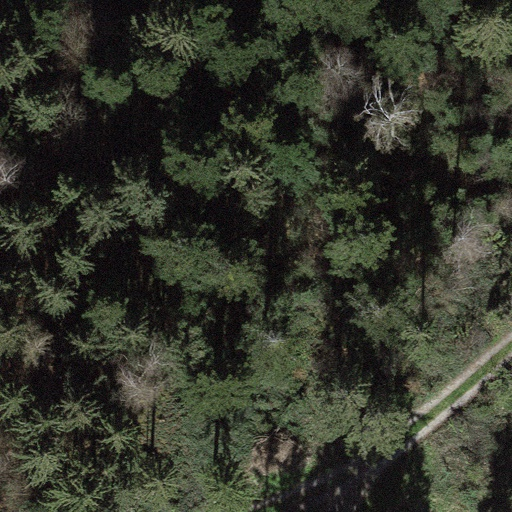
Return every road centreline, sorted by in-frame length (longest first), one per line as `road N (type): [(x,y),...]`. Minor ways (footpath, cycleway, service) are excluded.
road 1 (track): [(369,462),(511,345)]
road 2 (track): [(247,511),(369,462)]
